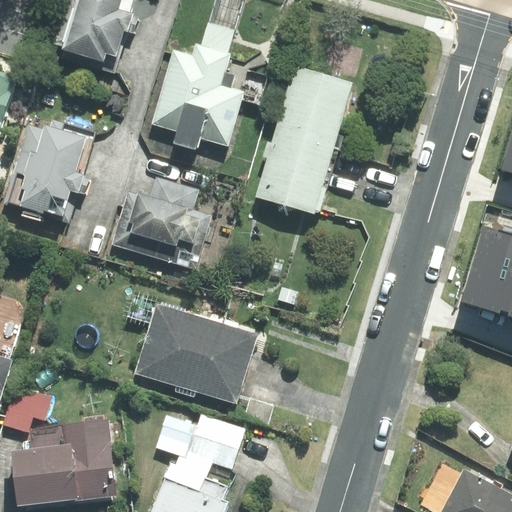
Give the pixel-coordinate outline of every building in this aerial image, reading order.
[(63,46),(63,48),(65,49),(63,57),(114,72),(134,0),(66,0),(54,43),(63,46)] [(193,56),(174,50),(152,123),(228,146),(244,91),(232,88),(236,75),(225,72),(230,54),(227,53),(234,30),(208,22),(201,46),(196,45),(193,56)] [(351,83),(295,66),(256,196),(314,213),(315,210),(320,212),(343,137),(336,135),(351,83)] [(0,68),(0,140),(20,75),(0,68)] [(82,177),(95,133),(52,120),(50,127),(44,125),(43,129),(27,124),(3,203),(23,209),(21,215),(41,221),(43,216),(69,224),(79,193),(86,195),(91,179),(82,177)] [(151,198),(128,191),(112,245),(196,269),(212,216),(193,210),(199,190),(157,177),(151,198)] [(511,233),(489,227),(467,301),(511,313),(511,233)] [(156,304),(135,373),(236,404),(238,395),(257,334),(156,304)] [(0,397),(11,360),(0,357),(0,397)] [(16,386),(5,425),(29,432),(33,417),(45,421),(52,396),(16,386)] [(238,395),(236,404),(248,408),(244,419),(268,426),(274,405),(238,395)] [(179,455),(175,465),(205,477),(211,460),(231,467),(245,429),(202,414),(197,426),(168,416),(156,447),(179,455)] [(66,444),(11,450),(17,506),(116,495),(108,420),(63,425),(66,444)] [(228,487),(205,477),(175,465),(171,463),(151,511),(224,511),(228,502),(223,500),(228,487)] [(441,511),(511,511),(511,496),(463,471),(441,511)]
